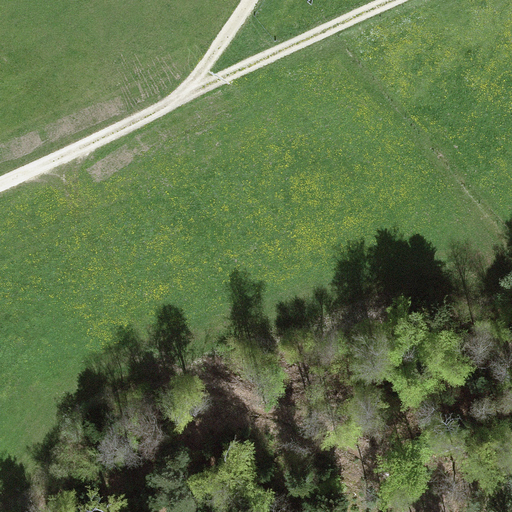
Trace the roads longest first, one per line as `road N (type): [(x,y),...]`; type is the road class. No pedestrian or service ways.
road 1 (track): [(188,381),(356,442),(412,495)]
road 2 (track): [(388,0),(183,93)]
road 3 (track): [(183,93),(0,178)]
